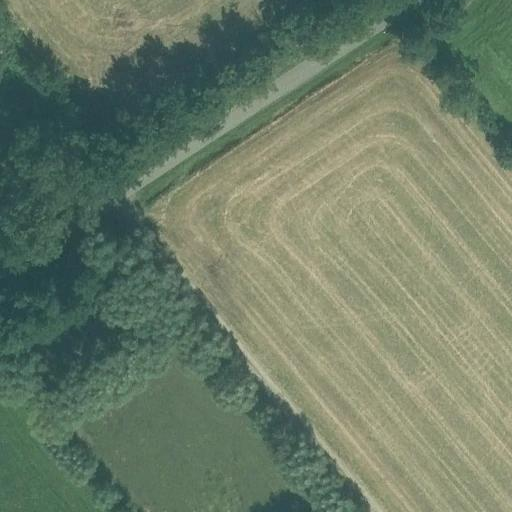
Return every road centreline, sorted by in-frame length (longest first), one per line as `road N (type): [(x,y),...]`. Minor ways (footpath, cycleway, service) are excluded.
road 1 (unclassified): [(417,0),(0,275)]
road 2 (track): [(115,198),(365,511)]
road 3 (track): [(0,108),(70,228)]
